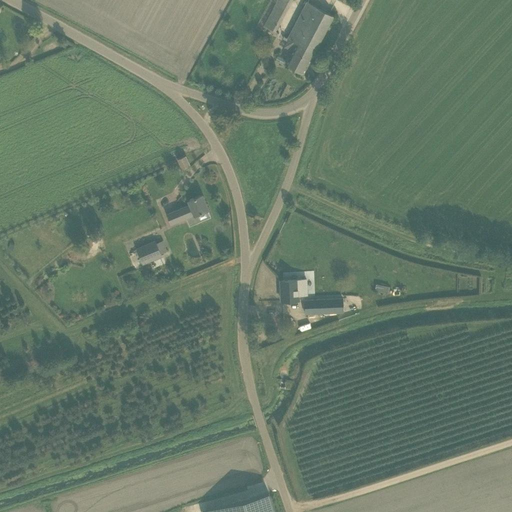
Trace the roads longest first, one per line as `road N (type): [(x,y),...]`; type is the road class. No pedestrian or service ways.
road 1 (unclassified): [(290,511),(245,367),(248,266)]
road 2 (track): [(286,185),(417,240),(511,262)]
road 3 (unclassified): [(511,442),(293,511)]
road 4 (unclassified): [(248,266),(227,166),(163,84)]
road 5 (unclassified): [(248,266),(286,185),(313,98)]
road 6 (unclassified): [(163,84),(12,0)]
road 7 (unclassified): [(313,98),(249,112),(163,84)]
